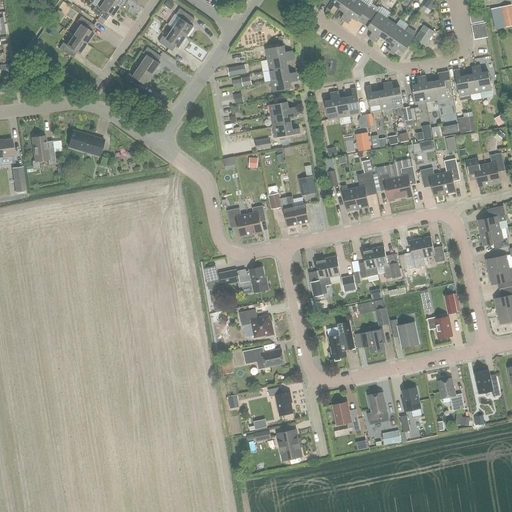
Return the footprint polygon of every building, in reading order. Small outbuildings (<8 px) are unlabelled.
[(112,17),(119,7),(109,0),(104,0),(99,8),(96,6),(95,6),(92,11),(105,21),(109,15),(112,17)] [(99,0),(99,1),(96,6),(99,8),(104,0),(99,0)] [(339,9),(345,0),(324,0),(323,2),(328,6),(327,9),(330,11),(334,6),(339,9)] [(344,21),(358,0),(345,0),(339,9),(345,13),(341,18),(344,21)] [(368,8),(367,7),(368,6),(358,0),(344,21),(348,23),(352,17),(357,21),(358,20),(363,23),(374,7),(371,4),(368,8)] [(427,0),(426,3),(424,6),(431,11),(436,3),(431,0),(427,0)] [(168,1),(164,6),(169,9),(173,4),(168,1)] [(511,25),(511,11),(511,6),(501,8),(505,27),(511,25)] [(377,14),(375,13),(378,9),(374,7),(363,23),(368,27),(367,28),(372,32),(369,37),(372,40),(387,18),(378,12),(377,14)] [(180,19),(173,28),(186,37),(193,27),(191,25),(195,19),(180,9),(175,15),(180,19)] [(477,15),(470,16),(470,17),(471,23),(472,24),(479,22),(484,21),(482,14),(479,14),(477,15)] [(73,36),(86,44),(93,33),(90,32),(94,26),(80,17),(76,23),(80,25),(73,36)] [(385,40),(396,25),(387,18),(376,34),(372,40),(376,42),(380,36),(385,40)] [(52,22),(45,32),(52,36),(58,27),(52,22)] [(484,23),(472,25),(473,33),(486,30),(484,23)] [(390,52),(405,31),(396,25),(385,40),(391,44),(387,50),(390,52)] [(424,25),(415,39),(425,47),(435,33),(432,31),(429,29),(424,26),(424,25)] [(179,48),(186,37),(173,28),(166,39),(163,36),(159,42),(172,52),(176,46),(179,48)] [(486,30),(473,33),(475,40),(487,37),(486,30)] [(405,31),(390,52),(394,55),(398,49),(403,53),(414,37),(405,31)] [(79,55),(86,44),(73,36),(66,45),(63,43),(59,49),(72,58),(76,53),(79,55)] [(268,60),(293,55),(292,50),(286,52),(284,45),(266,49),(268,60)] [(140,66),(153,75),(160,64),(157,62),(161,57),(148,48),(144,53),(147,56),(140,66)] [(270,70),(288,67),(287,60),(294,59),(293,55),(268,60),(270,70)] [(0,74),(12,72),(11,64),(0,65),(0,74)] [(130,74),(126,79),(139,89),(143,83),(146,85),(153,75),(140,66),(133,76),(130,74)] [(470,94),(481,92),(476,66),(472,67),(473,74),(466,76),(470,94)] [(481,92),(492,90),(488,72),(482,73),(481,66),(476,66),(481,92)] [(272,81),(297,76),(296,72),(290,73),(288,67),(270,70),(272,81)] [(459,70),(455,70),(459,96),(460,101),(471,99),(470,94),(466,76),(460,77),(459,70)] [(446,88),(452,87),(449,71),(439,73),(440,80),(434,81),(437,100),(448,98),(446,88)] [(437,100),(434,81),(427,83),(426,75),(421,76),(426,102),(437,100)] [(291,82),(298,81),(297,76),(272,81),(274,92),(292,88),(291,82)] [(415,104),(426,102),(421,76),(417,77),(418,84),(412,85),(415,104)] [(241,78),(242,79),(242,80),(243,85),(243,86),(252,85),(250,77),(241,78)] [(392,108),(403,106),(400,87),(393,89),(392,82),(388,83),(392,108)] [(382,110),(392,108),(388,83),(383,84),(384,90),(379,91),(382,110)] [(382,110),(379,91),(372,92),(371,86),(366,87),(371,112),(382,110)] [(350,116),(361,114),(356,88),(352,89),(353,96),(347,97),(350,116)] [(340,118),(337,104),(335,92),(330,93),(332,100),(325,101),(329,120),(340,118)] [(350,116),(347,97),(340,98),(339,92),(335,92),(337,104),(340,118),(350,116)] [(271,116),(296,111),(296,107),(288,108),(287,102),(269,105),(271,116)] [(410,107),(403,109),(405,122),(406,121),(412,120),(412,119),(410,109),(410,107)] [(419,108),(410,109),(412,119),(412,120),(412,121),(421,120),(419,108)] [(273,126),(291,123),(290,116),(297,115),(296,111),(271,116),(273,126)] [(464,118),(458,120),(461,134),(467,133),(468,133),(476,131),(473,117),(464,118)] [(501,118),(495,121),(498,127),(504,123),(501,118)] [(291,123),(273,126),(275,137),(300,133),(299,128),(292,130),(291,123)] [(444,136),(444,125),(435,126),(435,136),(444,136)] [(422,128),(424,140),(432,139),(430,126),(422,127),(422,128)] [(99,156),(104,139),(73,130),(68,146),(99,156)] [(359,151),(370,149),(368,133),(361,134),(362,136),(356,137),(359,151)] [(399,135),(401,143),(409,142),(407,134),(399,135)] [(49,165),(56,163),(53,140),(46,141),(45,135),(31,138),(35,161),(33,161),(34,168),(39,167),(38,161),(48,159),(49,165)] [(389,141),(390,146),(398,144),(396,136),(389,137),(389,141)] [(255,141),(256,150),(270,148),(269,138),(255,141)] [(0,156),(14,155),(12,139),(0,140),(0,156)] [(387,141),(386,139),(379,140),(380,148),(388,147),(387,141)] [(346,148),(347,153),(355,152),(353,140),(345,142),(346,148)] [(431,141),(425,142),(427,151),(433,149),(432,145),(431,141)] [(336,148),(327,150),(329,157),(338,155),(337,151),(336,148)] [(492,163),(486,165),(490,185),(501,182),(499,172),(498,169),(505,168),(502,153),(490,156),(492,163)] [(102,158),(99,166),(105,168),(108,160),(102,158)] [(478,158),(467,161),(470,178),(477,177),(479,187),(490,185),(486,165),(480,166),(478,158)] [(447,173),(441,174),(445,194),(456,192),(454,181),(460,180),(457,163),(456,159),(444,161),(445,165),(447,173)] [(64,164),(57,165),(58,174),(65,173),(64,164)] [(403,177),(396,178),(401,198),(406,197),(407,198),(413,197),(411,186),(410,183),(416,181),(413,166),(401,169),(403,177)] [(23,167),(13,169),(17,193),(27,191),(23,167)] [(433,168),(420,170),(424,186),(431,184),(432,186),(434,196),(445,194),(441,174),(435,176),(433,168)] [(336,170),(328,172),(331,187),(339,186),(336,170)] [(360,187),(354,188),(358,208),(369,206),(367,196),(366,194),(372,193),(372,195),(377,194),(377,192),(373,175),(373,172),(364,174),(357,175),(359,182),(360,187)] [(389,174),(378,176),(380,189),(386,188),(387,190),(389,202),(395,201),(395,199),(401,198),(396,178),(390,179),(389,174)] [(313,177),(306,178),(309,194),(316,193),(314,185),(314,181),(313,177)] [(347,186),(342,187),(342,191),(343,191),(347,211),(358,208),(354,188),(348,190),(347,186)] [(274,195),(268,196),(271,210),(281,208),(279,200),(281,199),(279,194),(278,194),(276,195),(274,195)] [(288,207),(284,208),(288,227),(298,225),(295,206),(293,199),(293,197),(286,198),(288,207)] [(302,197),(293,199),(295,206),(304,204),(302,197)] [(304,204),(295,206),(298,225),(309,222),(305,204),(304,204)] [(254,213),(247,214),(252,234),(262,232),(260,223),(260,220),(260,219),(265,218),(263,206),(252,208),(254,213)] [(481,233),(501,229),(499,222),(507,221),(503,206),(488,209),(490,218),(478,221),(481,233)] [(240,208),(227,210),(230,225),(238,224),(239,227),(241,237),(252,234),(247,214),(241,216),(240,208)] [(501,229),(481,233),(483,246),(494,244),(495,250),(510,247),(508,239),(503,240),(501,229)] [(431,237),(420,239),(424,258),(435,255),(436,263),(446,260),(443,246),(433,248),(431,237)] [(412,256),(406,257),(408,268),(409,269),(421,267),(419,259),(424,258),(420,239),(409,241),(412,253),(412,256)] [(384,246),(373,249),(377,267),(383,266),(387,265),(388,265),(384,246)] [(365,263),(359,264),(359,266),(361,278),(368,277),(378,275),(378,274),(377,268),(377,267),(373,249),(362,251),(365,263)] [(489,273),(509,268),(506,255),(486,260),(489,273)] [(326,259),(330,277),(341,275),(337,256),(326,259)] [(319,280),(311,281),(311,282),(314,297),(328,294),(326,286),(332,285),(330,277),(326,259),(315,261),(317,271),(319,280)] [(392,264),(390,265),(391,271),(393,278),(401,277),(398,263),(392,264)] [(387,265),(383,266),(386,280),(393,278),(391,271),(390,265),(388,265),(387,265)] [(269,289),(266,278),(265,278),(263,267),(249,270),(250,276),(238,279),(236,270),(219,273),(222,285),(238,282),(239,287),(252,284),(254,292),(269,289)] [(511,267),(509,268),(489,273),(492,285),(511,280),(511,267)] [(217,275),(206,277),(208,287),(220,285),(217,275)] [(347,277),(341,278),(343,287),(349,286),(350,291),(356,290),(356,287),(354,276),(347,277)] [(497,312),(511,308),(511,287),(499,290),(501,298),(495,299),(497,312)] [(373,290),(374,298),(385,297),(383,288),(373,290)] [(428,290),(420,292),(422,299),(429,298),(428,290)] [(453,294),(444,296),(448,315),(458,313),(457,312),(457,310),(454,294),(453,294)] [(382,299),(373,301),(379,326),(388,324),(382,299)] [(224,304),(214,306),(216,313),(225,311),(224,304)] [(511,308),(497,312),(500,324),(511,321),(511,308)] [(274,335),(272,326),(271,326),(269,315),(255,318),(254,310),(240,313),(242,325),(251,323),(254,338),(266,335),(266,336),(274,335)] [(223,316),(219,322),(225,325),(229,320),(223,316)] [(453,336),(449,317),(435,319),(435,317),(427,319),(429,330),(436,328),(438,339),(453,336)] [(419,343),(414,323),(398,326),(397,320),(390,321),(393,333),(399,332),(402,347),(419,343)] [(331,351),(328,352),(330,360),(347,356),(344,342),(352,340),(348,323),(338,325),(341,334),(328,337),(331,351)] [(366,332),(359,334),(360,336),(362,347),(362,349),(370,347),(371,353),(385,350),(382,337),(384,337),(382,329),(366,332)] [(261,348),(243,352),(246,365),(257,363),(258,368),(265,367),(262,354),(261,348)] [(281,350),(262,354),(265,367),(284,363),(281,350)] [(233,373),(231,360),(221,361),(223,375),(228,374),(233,373)] [(489,376),(488,370),(475,373),(480,394),(492,391),(493,397),(500,395),(496,374),(489,376)] [(465,409),(465,408),(462,394),(455,395),(451,378),(438,381),(442,399),(450,397),(453,411),(465,409)] [(279,416),(293,413),(290,400),(292,400),(290,392),(283,394),(282,387),(268,390),(269,397),(275,396),(279,416)] [(405,412),(420,408),(416,388),(402,391),(405,403),(403,404),(405,412)] [(371,424),(388,420),(382,393),(369,395),(373,415),(369,415),(371,424)] [(233,396),(228,397),(230,409),(236,408),(235,402),(238,402),(237,395),(233,396)] [(347,423),(348,429),(352,428),(353,432),(360,430),(357,414),(350,416),(347,402),(332,405),(337,425),(347,423)] [(403,417),(400,417),(403,433),(410,431),(407,416),(403,417)] [(470,422),(470,418),(462,417),(461,425),(469,426),(470,422)] [(265,420),(253,423),(254,427),(255,431),(267,428),(265,420)] [(270,430),(254,433),(255,439),(256,443),(272,439),(271,437),(270,430)] [(295,430),(279,433),(281,442),(279,442),(281,452),(283,451),(285,460),(301,457),(295,430)] [(382,435),(384,446),(401,443),(399,432),(382,435)] [(365,441),(358,442),(360,450),(367,449),(365,441)]
